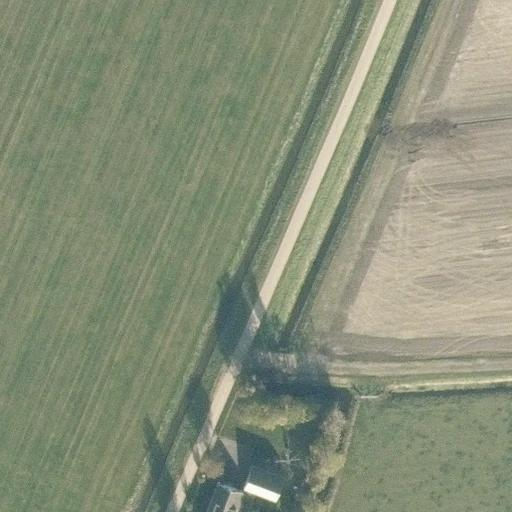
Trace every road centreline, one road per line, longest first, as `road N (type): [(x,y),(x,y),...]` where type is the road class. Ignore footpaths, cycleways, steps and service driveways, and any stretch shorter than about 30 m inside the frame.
road 1 (unclassified): [(172,511),(388,0)]
road 2 (track): [(239,356),(395,369)]
